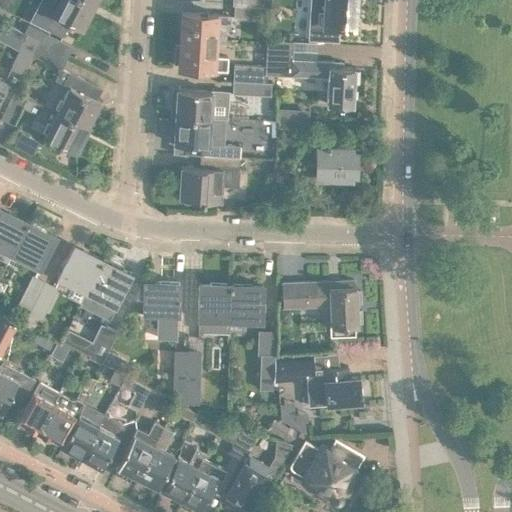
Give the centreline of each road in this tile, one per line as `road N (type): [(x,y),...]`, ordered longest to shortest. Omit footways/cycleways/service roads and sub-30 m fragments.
road 1 (secondary): [(402,237),(417,379),(471,511)]
road 2 (residential): [(136,233),(402,237)]
road 3 (secondary): [(410,0),(402,237)]
road 4 (residential): [(136,233),(146,0)]
road 5 (residential): [(0,163),(136,233)]
